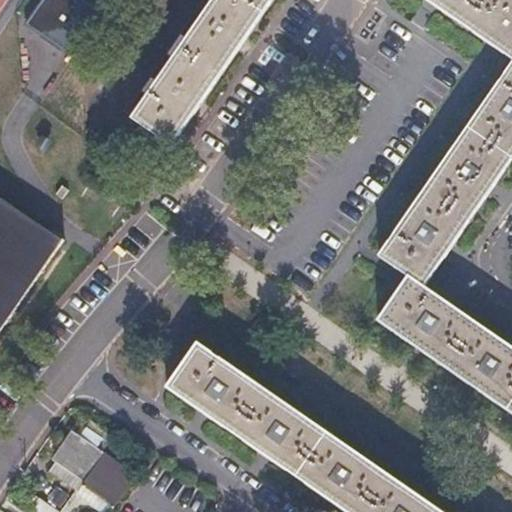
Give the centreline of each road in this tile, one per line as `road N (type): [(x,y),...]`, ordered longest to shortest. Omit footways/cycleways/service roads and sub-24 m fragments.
road 1 (residential): [(70,367),(198,210),(340,0)]
road 2 (residential): [(283,511),(70,367)]
road 3 (residential): [(0,468),(70,367)]
